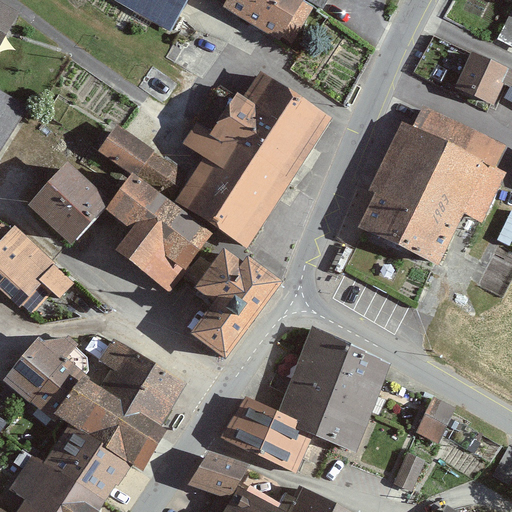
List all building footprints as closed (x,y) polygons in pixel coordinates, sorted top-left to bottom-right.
[(212,0),(108,0),(168,31),(185,0),(209,0),(212,2),(212,0)] [(212,0),(212,2),(276,40),(300,0),(212,0)] [(509,70),(471,53),(455,88),(493,105),(509,70)] [(216,90),(195,122),(281,183),(324,121),(252,73),(234,100),(216,90)] [(0,139),(21,106),(0,92),(0,139)] [(409,131),(396,124),(344,225),(428,268),(456,214),(471,221),(495,175),(482,169),(494,144),(419,110),(409,131)] [(281,183),(195,122),(179,146),(198,160),(169,203),(238,249),(281,183)] [(125,174),(144,148),(111,124),(92,151),(125,174)] [(68,165),(29,207),(71,246),(109,205),(68,165)] [(211,236),(132,178),(106,213),(131,232),(116,252),(169,291),(211,236)] [(0,290),(19,308),(42,282),(59,298),(73,284),(13,228),(0,242),(0,290)] [(211,268),(199,259),(186,276),(198,285),(194,290),(214,305),(191,335),(224,361),(282,285),(247,259),(243,265),(224,251),(211,268)] [(320,388),(335,343),(310,330),(278,415),(306,428),(320,388)] [(93,362),(60,428),(121,467),(128,471),(183,387),(108,339),(93,362)] [(320,388),(370,414),(388,371),(335,343),(320,388)] [(0,375),(0,388),(28,406),(54,367),(20,344),(0,375)] [(54,367),(28,406),(60,428),(93,362),(68,347),(54,367)] [(355,452),(370,414),(320,388),(306,428),(313,432),(355,452)] [(296,471),(313,432),(306,428),(278,415),(244,398),(220,439),(296,471)] [(437,441),(452,407),(432,398),(416,432),(437,441)] [(36,463),(97,503),(121,467),(60,428),(36,463)] [(511,486),(511,449),(507,447),(493,478),(511,486)] [(410,449),(397,480),(415,488),(428,457),(410,449)] [(183,486),(223,501),(235,468),(194,454),(183,486)] [(91,511),(97,503),(36,463),(29,457),(0,505),(0,511),(91,511)] [(339,511),(283,487),(269,511),(339,511)] [(221,511),(264,511),(234,492),(221,511)]
